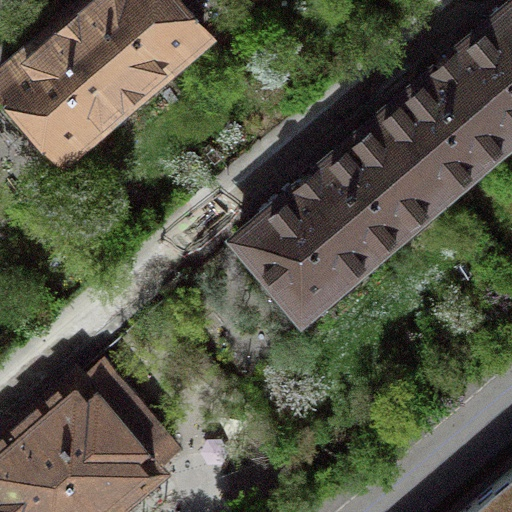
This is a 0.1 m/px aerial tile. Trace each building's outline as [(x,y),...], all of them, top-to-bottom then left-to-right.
[(82,0),(68,12),(0,69),(0,72),(64,148),(202,30),(176,0),(82,0)] [(511,0),(510,0),(447,54),(377,114),(441,190),(511,129),(511,0)] [(308,173),(238,233),(303,308),(441,190),(377,114),(308,173)] [(110,511),(111,511),(109,509),(160,466),(153,458),(174,441),(105,360),(85,377),(78,370),(0,435),(0,511),(110,511)] [(511,511),(511,467),(459,511),(511,511)]
